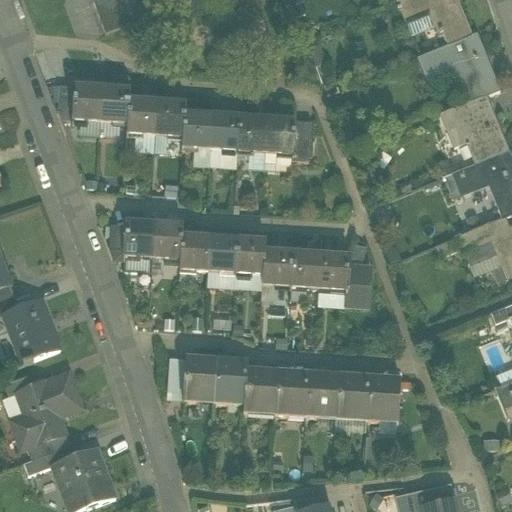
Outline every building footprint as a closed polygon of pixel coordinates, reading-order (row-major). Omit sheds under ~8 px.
[(105,0),(93,5),(97,16),(119,8),(115,0),(105,0)] [(144,10),(140,0),(138,0),(119,8),(123,19),(144,10)] [(201,3),(199,0),(174,0),(179,11),(201,3)] [(399,14),(404,26),(428,16),(434,31),(438,40),(443,38),(448,50),(471,40),(456,3),(449,6),(446,0),(411,0),(396,6),(398,11),(396,12),(397,15),(399,14)] [(97,16),(101,27),(123,19),(119,8),(97,16)] [(149,22),(144,10),(123,19),(127,31),(149,22)] [(410,41),(434,31),(428,16),(404,26),(410,41)] [(127,31),(123,19),(101,27),(105,39),(127,31)] [(476,38),(471,40),(448,50),(428,58),(436,79),(451,73),(455,83),(465,108),(486,99),(499,94),(489,69),(486,70),(474,41),(477,40),(476,38)] [(327,67),(321,48),(308,52),(314,71),(327,67)] [(429,94),(455,83),(451,73),(436,79),(428,58),(416,63),(429,94)] [(61,124),(71,125),(74,92),(58,91),(57,115),(61,124)] [(81,125),(100,127),(102,94),(74,92),(71,125),(81,125)] [(129,95),(102,94),(100,127),(119,128),(127,128),(129,105),(129,95)] [(486,101),(486,99),(465,108),(439,118),(447,137),(460,132),(466,148),(475,168),(508,155),(492,115),(488,116),(483,103),(486,101)] [(492,115),(486,101),(483,103),(488,116),(492,115)] [(157,107),(129,105),(127,128),(127,139),(135,140),(155,141),(157,107)] [(185,109),(157,107),(155,141),(167,142),(183,143),(184,118),(185,109)] [(212,120),(184,118),(183,143),(182,153),(193,154),(210,155),(212,120)] [(240,122),(212,120),(210,155),(237,156),(240,122)] [(267,124),(240,122),(237,156),(249,157),(265,158),(267,124)] [(295,126),(267,124),(265,158),(280,159),(291,160),(293,160),(295,126)] [(80,142),(99,143),(100,127),(81,125),(80,142)] [(291,166),(308,168),(311,127),(295,126),(293,160),(291,160),(291,166)] [(119,128),(100,127),(99,143),(118,144),(119,128)] [(460,132),(447,137),(454,153),(466,148),(460,132)] [(134,157),(154,158),(155,141),(135,140),(134,157)] [(167,142),(155,141),(154,158),(166,159),(167,142)] [(209,174),(209,173),(210,155),(193,154),(192,173),(209,174)] [(237,156),(210,155),(209,173),(237,174),(237,156)] [(509,157),(508,155),(475,168),(461,174),(469,194),(493,184),(503,211),(497,213),(501,222),(503,222),(511,217),(511,170),(507,158),(509,157)] [(248,175),(264,175),(265,158),(249,157),(248,175)] [(280,159),(265,158),(264,175),(279,176),(280,159)] [(488,190),(497,213),(503,211),(493,184),(469,194),(461,174),(451,178),(460,202),(488,190)] [(511,243),(503,222),(501,222),(457,241),(464,259),(490,249),(499,272),(505,286),(511,283),(511,243)] [(123,261),(152,263),(154,230),(125,228),(125,230),(123,261)] [(123,266),(123,261),(125,230),(110,230),(108,255),(112,265),(123,266)] [(182,231),(154,230),(152,263),(164,263),(180,264),(181,241),(182,231)] [(209,243),(181,241),(180,264),(179,275),(207,276),(209,243)] [(441,259),(458,252),(453,242),(437,249),(441,259)] [(237,244),(209,243),(207,276),(235,278),(237,244)] [(265,246),(237,244),(235,278),(263,280),(264,256),(265,246)] [(355,249),(348,272),(360,272),(366,252),(355,249)] [(490,249),(464,259),(474,282),(499,272),(490,249)] [(382,254),(388,269),(401,264),(395,250),(382,254)] [(293,258),(264,256),(263,280),(262,290),(290,292),(293,258)] [(320,260),(293,258),(290,292),(318,294),(320,260)] [(318,294),(345,295),(346,295),(348,262),(320,260),(318,294)] [(152,263),(123,261),(123,266),(123,276),(151,278),(152,263)] [(348,261),(348,262),(346,295),(345,295),(344,311),(367,313),(370,273),(360,272),(348,272),(349,261),(348,261)] [(152,263),(151,278),(163,278),(164,263),(152,263)] [(0,292),(7,290),(8,290),(0,268),(0,292)] [(234,295),(235,278),(207,276),(206,293),(234,295)] [(235,278),(234,295),(262,296),(262,290),(263,280),(235,278)] [(0,292),(0,304),(11,301),(7,290),(0,292)] [(318,294),(290,292),(289,306),(317,308),(318,294)] [(345,295),(318,294),(317,308),(317,312),(344,314),(344,311),(345,295)] [(15,313),(11,301),(0,304),(0,320),(3,320),(2,318),(15,313)] [(12,332),(26,368),(32,366),(32,365),(59,355),(51,335),(50,336),(44,320),(45,319),(39,304),(15,313),(2,318),(3,320),(8,333),(12,332)] [(511,308),(490,318),(495,328),(509,323),(511,321),(511,308)] [(232,325),(213,323),(211,335),(231,337),(232,325)] [(12,332),(8,333),(22,370),(26,368),(12,332)] [(182,405),(185,363),(169,363),(166,404),(182,405)] [(197,398),(214,399),(216,365),(185,363),(182,405),(196,406),(197,398)] [(247,367),(216,365),(214,399),(214,407),(227,408),(227,400),(245,401),(246,375),(247,367)] [(511,373),(496,380),(501,391),(511,386),(511,373)] [(277,377),(246,375),(245,401),(244,409),(244,417),(257,418),(257,409),(275,411),(277,377)] [(307,379),(277,377),(275,411),(274,419),(288,419),(288,411),(305,412),(307,379)] [(66,379),(44,387),(56,418),(78,410),(66,379)] [(338,381),(307,379),(305,412),(305,421),(318,421),(319,413),(336,414),(338,381)] [(3,390),(8,403),(15,400),(15,399),(30,393),(25,381),(3,390)] [(369,383),(338,381),(336,414),(335,422),(349,423),(349,415),(367,416),(369,383)] [(400,385),(369,383),(367,416),(366,424),(379,425),(380,417),(398,418),(400,385)] [(511,386),(501,391),(495,393),(496,395),(509,390),(511,397),(509,398),(511,402),(511,401),(511,386)] [(15,400),(23,422),(34,450),(35,451),(43,448),(64,440),(56,418),(44,387),(30,393),(15,399),(15,400)] [(509,390),(496,395),(508,423),(511,421),(511,401),(511,402),(509,398),(511,397),(509,390)] [(197,398),(196,406),(214,407),(214,399),(197,398)] [(1,405),(9,427),(23,422),(15,400),(8,403),(1,405)] [(227,408),(244,409),(245,401),(227,400),(227,408)] [(257,409),(257,418),(274,419),(275,411),(257,409)] [(288,419),(305,421),(305,412),(288,411),(288,419)] [(319,413),(318,421),(335,422),(336,414),(319,413)] [(349,415),(349,423),(366,424),(367,416),(349,415)] [(380,417),(379,425),(397,426),(398,418),(380,417)] [(335,434),(335,422),(318,421),(317,433),(335,434)] [(24,453),(34,450),(23,422),(9,427),(5,428),(17,458),(25,454),(24,453)] [(335,422),(335,434),(365,435),(366,424),(349,423),(335,422)] [(397,426),(379,425),(379,434),(397,435),(397,426)] [(43,448),(47,458),(68,450),(64,440),(43,448)] [(372,440),(365,440),(363,475),(370,476),(372,440)] [(500,443),(482,444),(483,457),(500,456),(500,443)] [(25,454),(29,465),(47,458),(43,448),(35,451),(34,450),(24,453),(25,454)] [(73,463),(68,450),(47,458),(51,470),(52,471),(56,470),(73,463)] [(62,500),(66,511),(90,511),(115,503),(108,485),(107,486),(99,466),(100,465),(96,454),(73,463),(56,470),(67,498),(62,500)] [(51,470),(47,458),(29,465),(24,467),(28,479),(51,470)] [(423,511),(453,505),(450,490),(397,503),(398,511),(423,511)] [(323,511),(328,511),(325,500),(292,503),(293,511),(323,511)]
